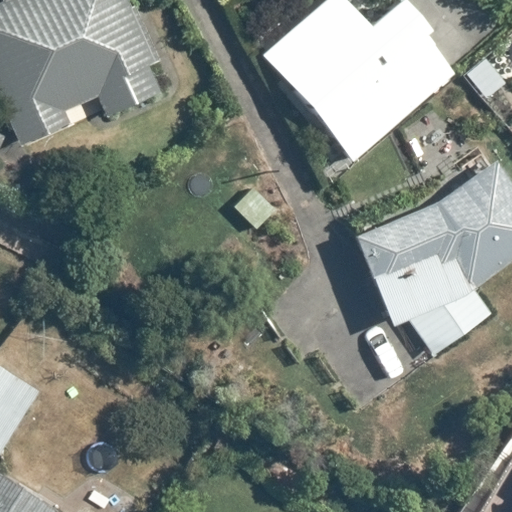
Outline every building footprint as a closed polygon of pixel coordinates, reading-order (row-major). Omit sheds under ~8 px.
[(123,0),(0,0),(0,116),(16,153),(51,137),(47,127),(71,116),(66,106),(95,93),(104,114),(154,91),(141,63),(150,59),(123,0)] [(393,0),(363,27),(339,0),(313,0),(252,54),(346,161),(453,67),(394,0),(393,0)] [(430,201),(347,233),(382,330),(406,321),(435,358),(496,319),(473,285),(511,260),(511,187),(493,162),(430,201)] [(286,210),(256,176),(228,201),(258,234),(286,210)] [(37,390),(0,368),(0,457),(0,458),(37,390)] [(58,511),(0,474),(0,511),(58,511)]
